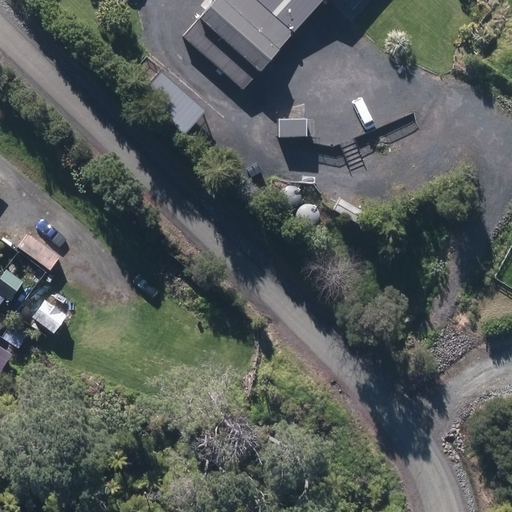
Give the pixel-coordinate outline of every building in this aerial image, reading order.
[(211,0),(178,38),(244,95),(326,0),(211,0)] [(279,137),(308,136),(308,117),(278,118),(279,137)] [(320,172),(305,186),(323,206),(339,192),(320,172)] [(0,223),(0,244),(3,247),(13,234),(0,223)] [(21,285),(1,268),(0,269),(0,298),(5,303),(21,285)] [(0,378),(22,353),(0,333),(0,378)]
